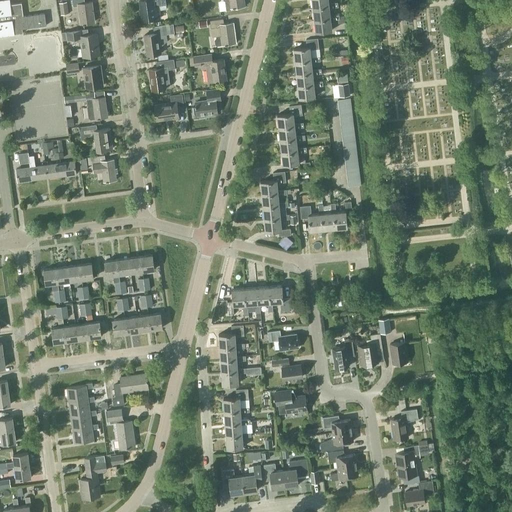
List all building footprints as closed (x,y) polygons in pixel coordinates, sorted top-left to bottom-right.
[(0,0),(0,35),(23,33),(22,28),(46,25),(45,13),(23,16),(22,3),(10,4),(9,0),(0,0)] [(92,1),(85,2),(84,0),(72,0),(73,7),(77,6),(80,24),(95,22),(92,1)] [(158,6),(166,5),(165,0),(139,0),(143,21),(160,18),(158,6)] [(220,11),(226,10),(231,10),(231,8),(245,6),(243,0),(223,0),(223,1),(218,2),(220,11)] [(69,14),(67,1),(59,2),(60,15),(69,14)] [(330,17),(330,16),(329,8),(338,7),(337,2),(329,3),(329,5),(313,7),(314,19),(330,17)] [(331,20),(338,19),(338,23),(345,22),(344,16),(346,16),(345,11),(338,12),(339,15),(330,16),(330,17),(314,19),(316,32),(332,30),(331,20)] [(223,45),(235,43),(232,23),(224,24),(223,19),(210,21),(212,37),(216,36),(216,38),(215,40),(215,44),(217,45),(223,45)] [(174,33),(173,24),(153,26),(154,33),(145,35),(148,55),(160,53),(159,45),(162,45),(167,40),(166,34),(174,33)] [(83,56),(99,54),(96,33),(88,35),(88,29),(61,33),(62,40),(76,38),(77,42),(81,41),(83,56)] [(311,59),(311,57),(310,50),(319,49),(318,38),(306,40),(307,47),(293,48),(295,61),(311,59)] [(209,82),(226,80),(223,59),(214,60),(212,60),(211,54),(193,56),(189,57),(190,66),(195,66),(195,67),(206,65),(209,82)] [(312,72),(312,70),(311,62),(320,61),(320,56),(311,57),(311,59),(295,61),(296,73),(312,72)] [(152,90),(165,88),(168,88),(170,85),(168,69),(175,68),(173,59),(168,60),(158,61),(156,62),(157,68),(149,69),(152,90)] [(80,72),(78,62),(66,64),(67,74),(80,72)] [(89,87),(103,85),(100,65),(83,67),(84,80),(88,80),(89,87)] [(314,84),(314,82),(313,74),(322,73),(321,69),(312,70),(312,72),(296,73),(298,86),(314,84)] [(314,87),(323,86),(322,81),(314,82),(314,84),(298,86),(299,98),(315,97),(314,87)] [(350,96),(349,83),(338,84),(339,97),(350,96)] [(205,114),(218,112),(216,100),(221,99),(219,89),(207,91),(208,101),(195,102),(196,107),(193,107),(194,115),(194,114),(195,118),(194,118),(194,119),(198,118),(204,117),(204,118),(205,118),(205,114)] [(108,117),(105,96),(95,98),(94,92),(85,93),(85,94),(74,95),(64,97),(65,103),(74,102),(86,100),(89,117),(91,119),(108,117)] [(177,107),(184,106),(182,93),(170,95),(171,102),(154,105),(156,119),(167,118),(167,119),(178,117),(177,107)] [(295,126),(294,124),(293,116),(302,115),(301,104),(289,106),(290,113),(277,115),(278,128),(295,126)] [(296,138),(296,136),(295,128),(304,127),(303,123),(294,124),(295,126),(278,128),(280,140),(296,138)] [(98,151),(112,149),(109,128),(97,130),(96,125),(79,127),(81,139),(91,138),(93,133),(95,133),(98,151)] [(297,150),(297,148),(296,141),(305,140),(305,135),(296,136),(296,138),(280,140),(281,152),(297,150)] [(54,148),(53,141),(42,142),(44,154),(49,153),(48,148),(54,148)] [(298,153),(307,152),(306,147),(297,148),(297,150),(281,152),(283,165),(299,163),(298,153)] [(20,163),(29,162),(29,156),(28,152),(18,153),(20,163)] [(29,162),(30,167),(32,180),(46,178),(47,178),(45,165),(44,165),(36,166),(34,155),(29,156),(29,162)] [(104,182),(116,180),(113,159),(105,160),(104,155),(88,157),(89,164),(93,164),(94,172),(102,171),(104,182)] [(62,176),(76,174),(74,161),(60,163),(62,176)] [(48,178),(62,176),(60,163),(46,165),(48,178)] [(18,182),(32,180),(30,167),(16,169),(18,182)] [(278,192),(278,190),(277,183),(286,182),(285,171),(273,173),(273,180),(260,181),(262,194),(278,192)] [(279,205),(279,203),(278,195),(287,194),(286,190),(278,190),(278,192),(262,194),(263,206),(279,205)] [(346,214),(352,213),(351,201),(345,202),(346,211),(336,212),(335,203),(330,203),(331,212),(333,212),(335,228),(347,227),(346,214)] [(502,210),(508,213),(511,205),(511,203),(506,201),(502,210)] [(280,217),(280,215),(279,207),(288,207),(288,203),(288,202),(279,203),(279,205),(263,206),(264,219),(280,217)] [(333,212),(331,212),(323,213),(323,204),(318,205),(319,213),(321,213),(322,229),(335,228),(333,212)] [(321,213),(319,213),(311,214),(310,205),(300,206),(301,218),(308,218),(310,231),(322,229),(321,213)] [(279,236),(291,235),(290,229),(281,229),(281,220),(289,219),(289,214),(280,215),(280,217),(264,219),(265,231),(278,230),(279,236)] [(142,271),(154,269),(152,254),(140,256),(142,271)] [(131,272),(142,271),(140,256),(129,258),(131,272)] [(119,274),(131,272),(129,258),(117,259),(119,274)] [(119,274),(117,259),(105,261),(107,276),(113,275),(114,283),(115,289),(115,294),(121,294),(119,282),(120,282),(119,274)] [(81,279),(93,278),(91,263),(79,264),(81,279)] [(70,281),(81,279),(79,264),(68,266),(70,281)] [(65,301),(64,295),(63,282),(70,281),(68,266),(56,268),(58,282),(60,302),(65,301)] [(58,282),(56,268),(44,269),(46,284),(53,283),(54,291),(54,297),(55,302),(60,302),(58,282)] [(281,311),(291,310),(290,298),(283,298),(282,285),(269,286),(270,302),(272,302),(280,302),(281,311)] [(273,311),(272,302),(270,302),(269,286),(257,287),(258,303),(260,303),(268,303),(268,311),(273,311)] [(261,312),(260,303),(258,303),(257,287),(244,288),(246,304),(247,304),(255,304),(256,312),(261,312)] [(248,313),(247,304),(246,304),(244,288),(232,289),(233,302),(227,303),(228,314),(234,314),(233,305),(243,304),(244,313),(248,313)] [(101,336),(100,326),(99,321),(92,322),(91,315),(91,309),(90,303),(85,304),(86,316),(87,323),(89,338),(101,336)] [(62,319),(63,319),(61,307),(45,310),(46,315),(56,313),(58,327),(52,328),(54,342),(66,341),(64,326),(63,326),(62,319)] [(150,329),(162,327),(160,313),(148,314),(150,329)] [(139,331),(150,329),(148,314),(136,316),(139,331)] [(127,332),(139,331),(136,316),(125,318),(127,332)] [(115,334),(127,332),(125,318),(113,319),(115,334)] [(380,333),(390,332),(389,318),(379,319),(380,333)] [(78,339),(89,338),(87,323),(76,324),(78,339)] [(66,341),(78,339),(76,324),(64,326),(66,341)] [(236,346),(236,344),(235,336),(244,335),(243,325),(231,326),(232,333),(219,334),(219,347),(236,346)] [(280,350),(298,347),(296,333),(281,336),(280,330),(267,331),(269,341),(279,340),(280,350)] [(366,340),(367,344),(358,346),(361,364),(378,362),(376,351),(382,350),(380,333),(371,335),(371,339),(366,340)] [(347,356),(354,355),(352,338),(344,339),(345,346),(332,348),(335,368),(349,366),(347,356)] [(393,363),(408,361),(405,341),(390,344),(393,363)] [(237,358),(237,356),(236,348),(245,348),(244,343),(236,344),(236,346),(219,347),(220,359),(237,358)] [(238,370),(237,369),(237,361),(246,360),(245,356),(237,356),(237,358),(220,359),(221,372),(238,370)] [(289,364),(288,358),(271,360),(272,367),(289,364)] [(283,379),(302,376),(301,364),(282,367),(283,379)] [(238,373),(246,373),(246,375),(261,374),(261,367),(246,368),(237,369),(238,370),(221,372),(222,384),(238,383),(238,373)] [(122,392),(148,388),(146,373),(120,377),(121,384),(114,385),(116,398),(113,398),(114,405),(124,404),(122,392)] [(0,393),(9,392),(7,380),(0,380),(0,393)] [(93,387),(92,383),(86,384),(86,385),(67,388),(69,402),(88,399),(88,397),(87,388),(93,387)] [(240,409),(240,408),(240,400),(249,399),(248,389),(236,389),(236,397),(223,398),(224,411),(240,409)] [(287,413),(307,410),(305,395),(294,396),(293,389),(275,392),(277,404),(278,404),(279,413),(287,412),(287,413)] [(0,405),(10,404),(9,392),(0,393),(0,405)] [(90,413),(90,411),(88,402),(95,401),(94,396),(88,397),(88,399),(69,402),(70,415),(90,413)] [(241,422),(241,420),(241,412),(249,412),(249,407),(240,408),(240,409),(224,411),(225,423),(241,422)] [(405,421),(418,419),(417,408),(401,411),(402,417),(391,419),(394,439),(408,437),(405,421)] [(135,447),(131,420),(123,421),(122,409),(106,411),(108,421),(109,420),(110,423),(114,423),(118,449),(135,447)] [(92,426),(92,425),(90,415),(97,414),(96,410),(90,411),(90,413),(70,415),(72,429),(92,426)] [(333,433),(351,430),(350,419),(339,420),(338,415),(323,417),(324,428),(332,427),(333,433)] [(0,431),(14,429),(12,417),(0,419),(0,431)] [(242,434),(242,432),(242,425),(250,424),(250,419),(241,420),(241,422),(225,423),(226,435),(242,434)] [(92,429),(98,428),(98,424),(92,425),(92,426),(72,429),(74,443),(94,440),(92,429)] [(2,443),(16,441),(14,429),(0,431),(0,436),(1,437),(2,443)] [(316,453),(322,452),(325,451),(325,450),(343,448),(342,442),(353,441),(351,430),(333,433),(334,438),(320,443),(321,444),(314,445),(316,453)] [(242,437),(251,436),(251,432),(242,432),(242,434),(226,435),(227,448),(243,447),(242,437)] [(273,447),(272,439),(264,439),(265,448),(273,447)] [(413,452),(416,452),(415,445),(403,447),(404,453),(396,454),(399,475),(416,473),(413,452)] [(338,467),(356,465),(355,454),(344,455),(343,450),(327,452),(329,462),(337,461),(338,467)] [(15,467),(29,465),(28,453),(13,455),(14,461),(0,462),(0,469),(7,468),(7,467),(15,466),(15,467)] [(112,464),(124,463),(123,461),(125,460),(124,455),(123,455),(122,455),(111,456),(112,464)] [(107,470),(105,462),(104,456),(85,459),(86,465),(88,478),(80,479),(82,487),(81,487),(81,494),(82,493),(83,499),(99,496),(96,472),(107,470)] [(298,484),(297,476),(309,475),(306,459),(289,461),(290,469),(283,470),(285,486),(298,484)] [(285,486),(283,470),(276,471),(275,463),(264,465),(266,481),(271,480),(272,488),(285,486)] [(16,479),(31,477),(29,465),(15,467),(16,479)] [(256,482),(262,481),(260,465),(249,467),(250,475),(242,476),(244,492),(257,490),(256,482)] [(340,478),(358,475),(356,465),(338,467),(338,472),(330,473),(331,480),(340,479),(340,478)] [(244,492),(242,476),(235,477),(233,469),(222,470),(224,486),(230,486),(231,494),(244,492)] [(312,483),(320,482),(318,470),(310,471),(312,483)] [(0,488),(11,487),(10,479),(0,479),(0,488)] [(434,492),(433,488),(432,480),(418,482),(419,489),(405,491),(407,505),(425,503),(424,494),(434,492)] [(30,511),(29,506),(31,505),(29,497),(25,497),(26,506),(18,507),(17,507),(17,511),(30,511)] [(17,511),(17,507),(18,507),(17,499),(13,499),(14,507),(4,509),(4,511),(17,511)]
